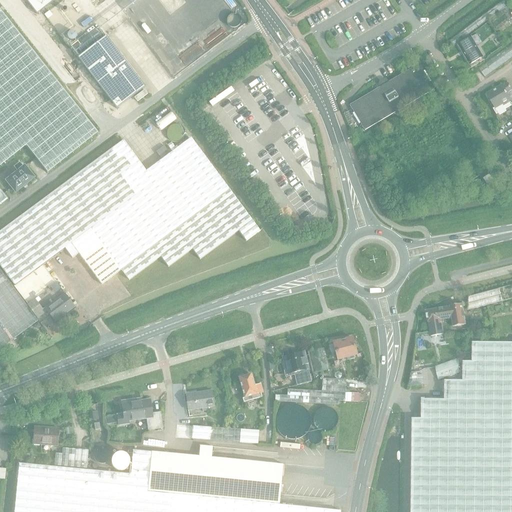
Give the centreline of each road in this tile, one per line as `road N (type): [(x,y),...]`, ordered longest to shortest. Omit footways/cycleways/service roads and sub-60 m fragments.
road 1 (unclassified): [(0,214),(268,17)]
road 2 (secondary): [(271,290),(0,390)]
road 3 (unclassified): [(318,95),(471,0)]
road 4 (tertiary): [(354,511),(390,351)]
